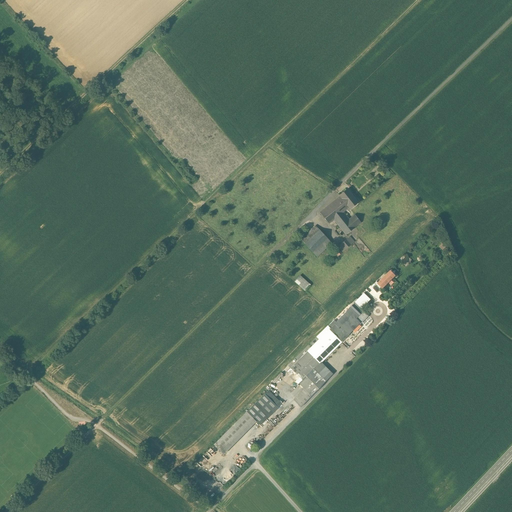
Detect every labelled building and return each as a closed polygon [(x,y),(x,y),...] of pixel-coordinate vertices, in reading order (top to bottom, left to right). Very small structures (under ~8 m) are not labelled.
[(347,189),(339,195),(340,196),(349,207),(350,208),(358,202),(347,189)] [(349,207),(340,196),(320,212),(328,223),(333,219),(343,212),(349,207)] [(349,219),(343,212),(333,219),(346,235),(355,227),(361,222),(355,215),(349,219)] [(316,226),(301,239),(317,256),(321,252),(332,243),(316,226)] [(349,237),(338,246),(342,252),(353,243),(354,242),(349,237)] [(341,253),(338,249),(333,254),(336,257),(341,253)] [(391,271),(378,283),(382,287),(395,275),(391,271)] [(299,276),(294,281),(305,290),(310,285),(299,276)] [(363,295),(354,303),(361,310),(369,301),(363,295)] [(336,322),(330,328),(343,340),(360,323),(355,319),(363,312),(361,310),(354,303),(336,322)] [(363,312),(355,319),(360,323),(360,324),(367,316),(363,312)] [(322,332),(324,335),(320,339),(290,368),(299,376),(295,380),(298,384),(299,383),(304,389),(294,400),(301,407),(333,374),(321,362),(343,340),(330,328),(328,326),(322,332)] [(269,391),(215,445),(222,452),(255,420),(260,425),(282,404),(269,391)]
